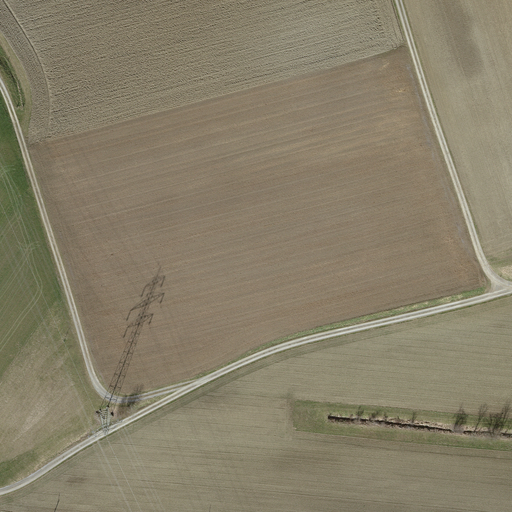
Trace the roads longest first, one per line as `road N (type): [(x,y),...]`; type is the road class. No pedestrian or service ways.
road 1 (track): [(511,287),(258,353),(0,493)]
road 2 (track): [(208,376),(133,400),(103,390),(0,81)]
road 3 (track): [(396,0),(482,267),(501,290)]
